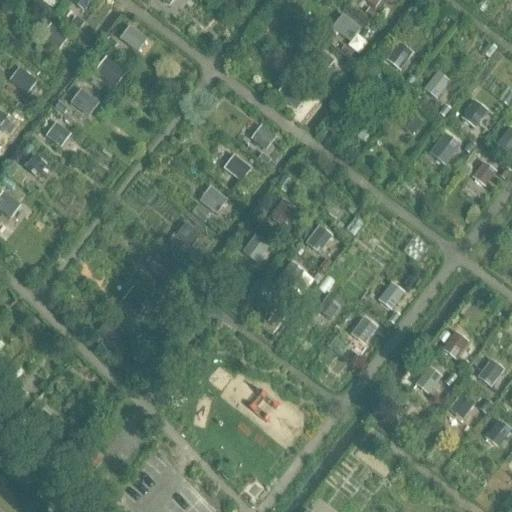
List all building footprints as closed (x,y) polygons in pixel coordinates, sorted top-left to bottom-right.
[(71,0),(69,3),(85,15),(94,4),(89,0),(71,0)] [(361,0),(374,10),(381,0),(361,0)] [(369,12),(366,16),(374,22),(377,18),(369,12)] [(333,30),(349,42),(357,31),(341,19),(333,30)] [(75,20),(72,24),(80,30),(83,26),(75,20)] [(42,40),(57,52),(66,41),(50,29),(42,40)] [(121,41),(136,53),(145,43),(129,31),(121,41)] [(108,41),(105,45),(113,51),(116,47),(108,41)] [(399,47),(387,63),(398,72),(410,56),(399,47)] [(344,49),(341,53),(349,59),(352,54),(344,49)] [(308,63),(324,75),(332,64),(316,52),(308,63)] [(95,75),(108,85),(116,74),(103,64),(95,75)] [(10,83),(26,95),(35,84),(19,72),(10,83)] [(425,92),(436,101),(448,85),(437,77),(425,92)] [(409,79),(403,87),(407,91),(414,82),(409,79)] [(319,82),(315,87),(324,94),(328,88),(319,82)] [(385,92),(372,83),(365,92),(377,102),(385,92)] [(287,100),(298,108),(307,97),(296,89),(287,100)] [(313,90),(310,94),(317,101),(321,96),(313,90)] [(72,105),(85,115),(93,104),(80,94),(72,105)] [(462,121),(473,130),(485,114),(474,105),(462,121)] [(18,106),(15,110),(23,116),(26,112),(18,106)] [(59,106),(55,110),(63,116),(66,112),(59,106)] [(445,108),(439,116),(443,119),(449,112),(445,108)] [(421,124),(409,114),(401,123),(413,133),(421,124)] [(55,128),(47,138),(60,148),(68,138),(55,128)] [(252,142),(265,152),(273,141),(260,130),(252,142)] [(497,148),(508,156),(511,151),(511,133),(509,132),(497,148)] [(430,157),(444,167),(458,149),(445,138),(430,157)] [(470,145),(464,153),(468,156),(474,148),(470,145)] [(262,157),(258,161),(266,167),(269,163),(262,157)] [(34,160),(25,171),(35,179),(44,167),(34,160)] [(225,171),(241,183),(249,172),(233,160),(225,171)] [(483,167),(473,180),(484,188),(494,175),(483,167)] [(505,171),(499,179),(503,182),(509,174),(505,171)] [(16,175),(13,179),(21,185),(24,181),(16,175)] [(200,203),(217,215),(225,204),(209,192),(200,203)] [(0,200),(0,213),(10,221),(18,210),(2,198),(0,200)] [(281,204),(270,220),(281,228),(293,212),(281,204)] [(177,238),(191,249),(200,238),(186,227),(177,238)] [(319,231),(307,247),(318,255),(330,239),(319,231)] [(243,256),(255,264),(265,250),(254,241),(243,256)] [(326,263),(319,270),(324,274),(330,266),(326,263)] [(290,268),(279,282),(290,291),(301,276),(290,268)] [(317,274),(312,281),(316,284),(321,277),(317,274)] [(379,303),(390,312),(402,296),(391,287),(379,303)] [(161,288),(157,292),(165,298),(168,294),(161,288)] [(124,302),(139,314),(148,304),(132,291),(124,302)] [(318,313),(329,321),(341,305),(330,297),(318,313)] [(394,315),(388,324),(393,327),(398,318),(394,315)] [(352,338),(363,346),(375,330),(364,322),(352,338)] [(99,335),(114,347),(123,336),(107,324),(99,335)] [(455,336),(443,352),(454,361),(466,345),(455,336)] [(108,355),(105,360),(113,366),(116,361),(108,355)] [(463,363),(457,370),(460,373),(466,366),(463,363)] [(478,380),(489,389),(502,373),(491,365),(478,380)] [(416,388),(427,396),(439,380),(428,372),(416,388)] [(451,378),(444,386),(448,389),(455,381),(451,378)] [(0,402),(10,411),(24,397),(14,387),(0,402)] [(450,413),(461,422),(473,406),(462,398),(450,413)] [(486,404),(479,412),(484,416),(491,407),(486,404)] [(14,414),(7,421),(11,425),(18,418),(14,414)] [(30,429),(40,439),(54,424),(44,414),(30,429)] [(486,441),(497,449),(509,433),(498,425),(486,441)]
